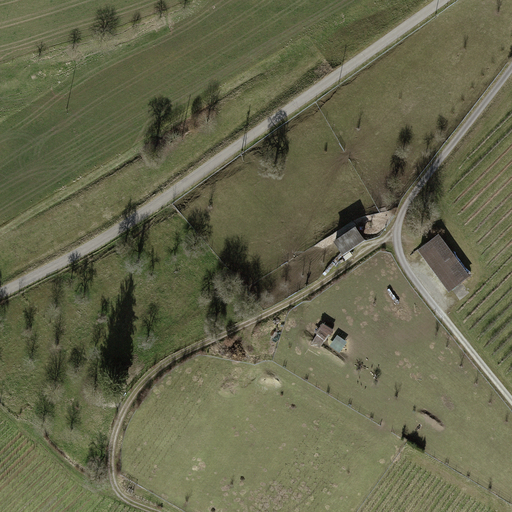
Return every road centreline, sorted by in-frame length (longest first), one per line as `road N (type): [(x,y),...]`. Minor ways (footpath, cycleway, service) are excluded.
road 1 (residential): [(0,294),(114,232),(440,0)]
road 2 (track): [(156,511),(113,482),(115,431),(141,383),(161,364),(280,307),(398,232)]
road 3 (track): [(398,232),(406,267),(511,401)]
road 4 (track): [(511,68),(411,197),(398,232)]
